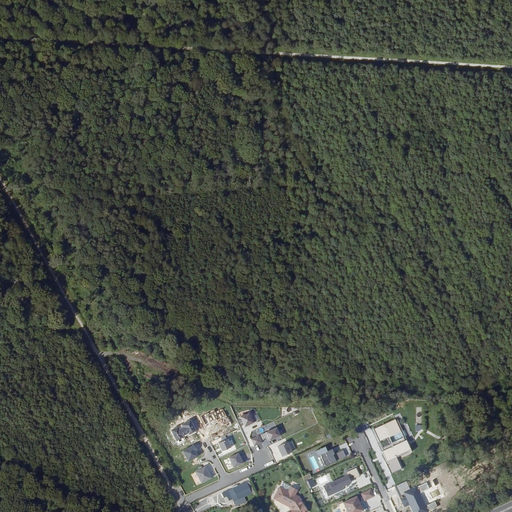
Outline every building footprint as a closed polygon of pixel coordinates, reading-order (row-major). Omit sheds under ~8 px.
[(233,419),(238,429),(249,424),(246,418),(244,419),(242,416),(239,417),(233,419)] [(397,456),(412,449),(407,439),(406,439),(405,436),(393,442),(390,436),(402,431),(396,418),(374,428),(380,441),(381,441),(388,437),(391,443),(383,446),(384,449),(382,450),(387,459),(386,460),(392,473),(403,468),(397,456)] [(266,441),(280,436),(277,427),(262,433),(266,441)] [(391,443),(388,437),(381,441),(383,446),(391,443)] [(227,440),(218,444),(222,452),(231,448),(227,440)] [(282,457),(292,453),(287,442),(277,447),(282,457)] [(336,461),(347,457),(344,450),(335,454),(332,449),(329,451),(327,446),(317,451),(320,455),(321,455),(323,457),(322,458),(325,466),(333,463),(332,460),(335,459),(336,461)] [(241,460),(238,454),(229,458),(233,468),(244,463),(243,459),(241,460)] [(206,467),(197,472),(202,483),(212,478),(206,467)] [(361,476),(357,468),(347,472),(346,470),(336,474),(339,479),(324,486),(328,496),(344,488),(344,486),(351,483),(348,476),(353,474),(356,479),(361,476)] [(256,491),(251,480),(250,479),(238,486),(237,484),(233,486),(233,487),(222,493),(224,497),(231,494),(236,506),(242,503),(240,499),(256,491)] [(289,491),(291,486),(283,482),(281,486),(289,491)] [(291,486),(289,491),(281,486),(280,486),(274,497),(290,507),(292,510),(291,511),(307,511),(308,511),(303,503),(295,494),(298,489),(292,486),(291,486)] [(375,497),(371,490),(362,494),(366,501),(375,497)] [(349,511),(359,511),(364,510),(358,496),(344,502),(349,511)]
